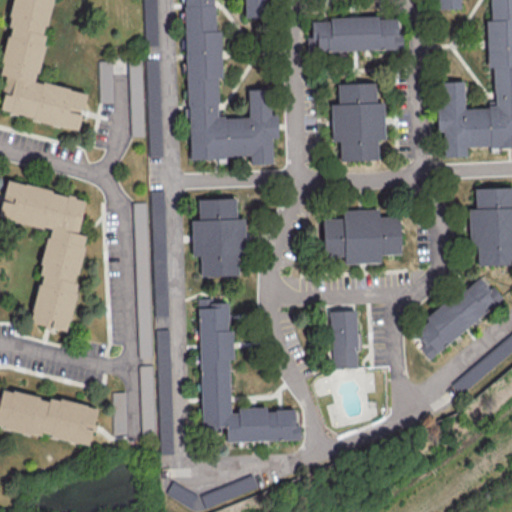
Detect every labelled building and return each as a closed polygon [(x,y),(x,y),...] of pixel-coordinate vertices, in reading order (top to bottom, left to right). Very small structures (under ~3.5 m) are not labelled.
[(35,81),(51,0),(11,0),(6,27),(7,27),(0,61),(0,74),(12,77),(9,94),(2,92),(0,101),(0,112),(77,128),(85,91),(35,81)] [(142,0),(143,45),(156,45),(154,0),(142,0)] [(182,0),(188,159),(226,158),(226,156),(249,155),(249,164),(271,163),(270,138),(277,137),(276,113),(270,114),(269,88),(246,88),(247,116),(218,117),(216,78),(219,78),(215,0),(242,0),(243,16),(268,15),(267,0),(182,0)] [(511,0),(437,0),(437,9),(459,8),(459,0),(488,0),(489,19),(485,19),(486,67),(492,66),(493,106),(463,107),(462,80),(440,81),(441,108),(435,108),(436,131),(442,131),(443,156),(465,156),(465,147),(511,145),(511,0)] [(400,49),(400,16),(308,18),(308,50),(400,49)] [(144,59),(148,156),(160,155),(157,58),(144,59)] [(99,102),(111,102),(110,59),(98,60),(99,102)] [(141,59),(129,60),(130,136),(143,135),(141,59)] [(336,83),(336,103),(330,103),(331,141),(338,141),(339,160),(377,159),(376,139),(383,139),(383,102),(375,102),(374,82),(336,83)] [(84,196),(4,181),(0,202),(0,218),(47,228),(38,274),(28,323),(67,330),(76,282),(75,282),(84,235),(77,233),(84,196)] [(473,188),(474,208),(467,208),(468,245),(476,245),(476,265),(511,264),(511,198),(511,187),(473,188)] [(150,190),(154,315),(165,315),(162,190),(150,190)] [(243,275),(242,217),(235,218),(235,197),(197,198),(197,219),(190,219),(191,256),(199,255),(199,276),(243,275)] [(146,201),(132,202),(137,357),(151,357),(146,201)] [(400,254),(398,214),(378,215),(378,208),(341,209),(341,217),(321,218),(323,257),(343,256),(343,263),(379,262),(379,254),(400,254)] [(427,358),(502,298),(491,285),(487,288),(477,275),(410,330),(418,340),(415,343),(427,358)] [(299,439),(299,424),(294,424),(294,409),(265,410),(265,408),(229,409),(228,359),(233,359),(232,329),(228,329),(227,301),(212,302),(212,297),(197,298),(201,432),(223,431),(223,441),(299,439)] [(355,311),(358,368),(333,368),(330,312),(355,311)] [(159,453),(172,453),(167,328),(155,328),(159,453)] [(511,348),(511,333),(450,382),(457,391),(511,348)] [(154,435),(152,364),(138,365),(140,435),(154,435)] [(0,428),(90,443),(96,406),(0,389),(0,428)] [(112,435),(125,434),(124,391),(111,391),(112,435)]
